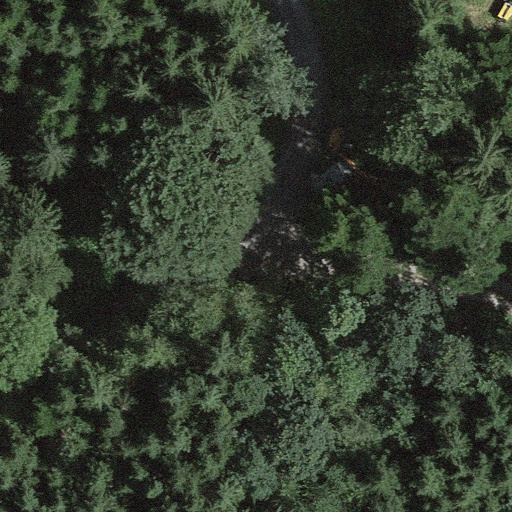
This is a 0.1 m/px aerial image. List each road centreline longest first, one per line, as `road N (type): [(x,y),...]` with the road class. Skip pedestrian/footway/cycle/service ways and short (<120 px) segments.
road 1 (track): [(0,395),(190,306),(274,230),(311,135),(304,42),(282,0)]
road 2 (track): [(274,230),(511,293)]
